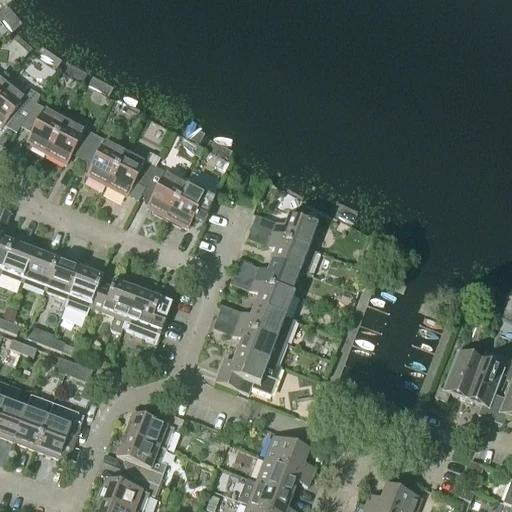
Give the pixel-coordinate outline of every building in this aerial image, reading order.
[(16,134),(34,106),(39,99),(29,93),(23,100),(7,87),(0,95),(0,131),(3,127),(16,134)] [(45,158),(64,122),(34,106),(16,134),(17,134),(21,127),(32,133),(25,147),(45,158)] [(82,160),(94,138),(64,122),(45,158),(65,168),(72,154),(82,160)] [(105,190),(124,154),(94,138),(82,160),(93,166),(86,179),(105,190)] [(141,195),(154,170),(124,154),(105,190),(125,200),(127,196),(138,201),(136,204),(137,205),(141,196),(141,195)] [(166,222),(185,186),(154,170),(141,195),(141,196),(145,198),(146,203),(150,205),(146,211),(166,222)] [(193,219),(204,225),(213,201),(204,197),(210,186),(190,176),(185,186),(166,222),(185,232),(193,219)] [(0,273),(12,243),(4,240),(7,232),(6,231),(12,217),(0,212),(0,273)] [(310,254),(319,231),(287,219),(282,233),(278,231),(279,229),(254,220),(250,231),(310,254)] [(270,265),(301,277),(310,254),(250,231),(245,243),(270,252),(270,250),(275,252),(270,265)] [(0,277),(21,286),(34,251),(12,243),(0,273),(0,277)] [(43,295),(57,260),(34,251),(21,286),(43,295)] [(66,303),(79,268),(59,261),(57,260),(43,295),(66,303)] [(293,299),(301,277),(270,265),(265,277),(261,276),(261,274),(237,264),(233,276),(293,299)] [(89,312),(99,287),(102,277),(79,268),(66,303),(63,311),(86,319),(88,312),(89,312)] [(284,322),(284,321),(293,299),(233,276),(228,288),(252,297),(253,295),(258,297),(253,310),(284,322)] [(119,338),(137,290),(113,281),(110,291),(99,287),(89,312),(112,321),(108,332),(109,334),(119,338)] [(150,359),(172,304),(137,290),(119,338),(121,333),(144,341),(145,345),(136,370),(147,375),(153,360),(150,359)] [(284,321),(284,322),(253,310),(248,322),(243,321),(244,319),(220,309),(216,321),(286,348),(295,325),(284,321)] [(277,370),(286,348),(216,321),(211,333),(235,342),(236,340),(241,342),(236,354),(277,370)] [(15,339),(19,330),(6,325),(3,334),(15,339)] [(48,351),(51,342),(38,337),(35,346),(48,351)] [(60,356),(63,347),(51,342),(48,351),(60,356)] [(20,357),(23,348),(10,343),(7,352),(20,357)] [(32,362),(35,353),(23,348),(20,357),(32,362)] [(82,365),(87,354),(74,350),(70,360),(82,365)] [(271,384),(276,371),(280,372),(280,371),(277,370),(236,354),(231,367),(222,364),(214,386),(247,399),(250,392),(269,400),(275,385),(271,384)] [(464,403),(479,364),(456,355),(441,393),(436,392),(433,402),(445,406),(448,397),(464,403)] [(63,378),(68,365),(59,362),(54,375),(63,378)] [(493,399),(503,373),(479,364),(464,403),(480,410),(476,419),(489,424),(497,401),(493,399)] [(86,387),(91,374),(68,365),(63,378),(86,387)] [(511,421),(511,376),(502,402),(497,401),(489,424),(500,428),(504,419),(511,421)] [(2,402),(0,407),(0,441),(12,446),(25,411),(14,407),(19,394),(7,389),(2,402)] [(34,454),(51,408),(29,400),(25,411),(12,446),(34,454)] [(65,466),(83,420),(51,408),(34,454),(65,466)] [(165,455),(173,434),(178,436),(182,424),(159,415),(154,426),(132,417),(123,439),(165,455)] [(165,468),(160,466),(165,455),(123,439),(115,461),(126,465),(125,467),(127,472),(130,473),(128,478),(134,480),(157,489),(165,468)] [(302,468),(308,454),(272,440),(263,463),(310,481),(313,472),(302,468)] [(310,481),(263,463),(254,486),(290,500),(295,487),(306,491),(310,481)] [(476,478),(480,468),(469,464),(465,474),(476,478)] [(119,511),(142,511),(148,499),(153,501),(157,489),(134,480),(130,491),(107,482),(98,504),(119,511)] [(285,511),(290,500),(254,486),(245,483),(236,505),(246,508),(255,511),(285,511)] [(374,511),(416,511),(420,503),(384,489),(379,503),(368,499),(364,508),(374,511)] [(459,490),(455,499),(469,505),(472,495),(459,490)]
